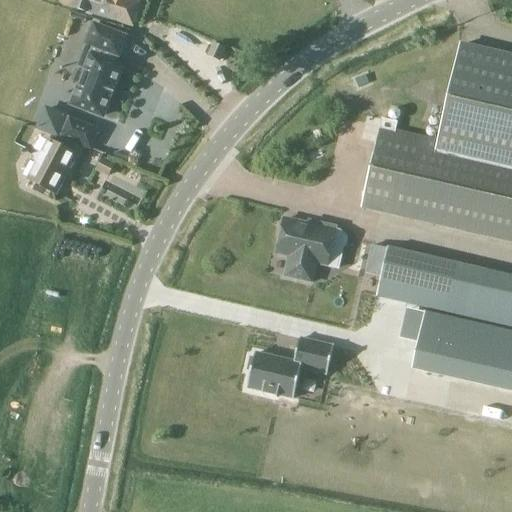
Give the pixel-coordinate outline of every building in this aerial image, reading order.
[(76,0),(73,9),(109,21),(115,0),(76,0)] [(115,0),(109,21),(133,28),(142,0),(115,0)] [(76,90),(70,104),(103,118),(110,100),(111,100),(116,87),(115,87),(122,69),(113,66),(117,56),(118,57),(125,38),(94,26),(87,45),(96,48),(92,57),(91,57),(85,72),(77,69),(70,88),(76,90)] [(208,57),(219,62),(225,50),(214,45),(208,57)] [(397,124),(382,120),(362,209),(511,244),(511,58),(461,46),(438,142),(395,132),(397,124)] [(98,130),(46,110),(38,129),(90,149),(98,130)] [(29,180),(54,194),(75,155),(49,141),(42,155),(30,155),(37,165),(29,180)] [(115,166),(102,159),(96,171),(108,177),(115,166)] [(339,233),(334,232),(333,231),(334,228),(321,225),(320,228),(285,220),(284,224),(281,227),(279,234),(281,238),(277,255),(289,258),(285,278),(312,284),(316,264),(338,269),(342,249),(345,246),(346,241),(345,238),(339,233)] [(511,279),(387,250),(376,296),(511,328),(511,279)] [(511,332),(425,312),(412,367),(511,390),(511,332)] [(301,368),(327,375),(334,348),(299,340),(294,363),(255,354),(254,359),(250,358),(247,371),(251,372),(247,389),(263,392),(262,395),(277,398),(278,396),(294,399),(301,368)]
